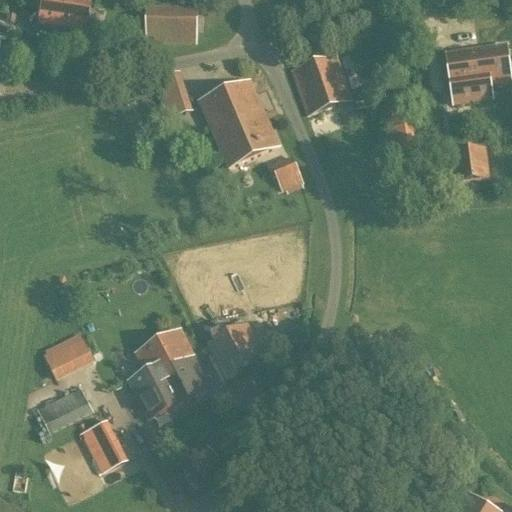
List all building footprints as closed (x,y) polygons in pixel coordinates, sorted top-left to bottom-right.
[(87,0),(41,0),(38,25),(84,33),(89,0),(87,0)] [(146,45),(197,47),(196,8),(147,7),(146,45)] [(448,58),(455,107),(493,102),(491,90),(511,86),(511,84),(507,49),(448,58)] [(292,74),(308,120),(352,104),(336,60),(292,74)] [(185,117),(183,112),(173,79),(156,84),(169,123),(185,117)] [(251,84),(200,106),(230,173),(280,151),(251,84)] [(413,128),(389,131),(395,172),(418,168),(417,162),(432,160),(429,137),(414,139),(413,128)] [(451,155),(456,187),(490,182),(486,151),(451,155)] [(288,194),(303,187),(304,186),(292,160),(272,169),(283,195),(288,194)] [(208,346),(226,385),(266,366),(247,327),(208,346)] [(130,383),(139,401),(155,393),(154,391),(177,381),(172,372),(194,360),(182,334),(137,356),(148,376),(130,383)] [(44,359),(57,384),(94,365),(82,341),(44,359)] [(155,393),(139,401),(150,423),(210,393),(194,360),(172,372),(177,381),(154,391),(155,393)] [(94,416),(81,391),(38,413),(50,438),(94,416)] [(84,436),(104,476),(126,466),(106,425),(84,436)] [(510,511),(461,482),(442,511),(510,511)]
